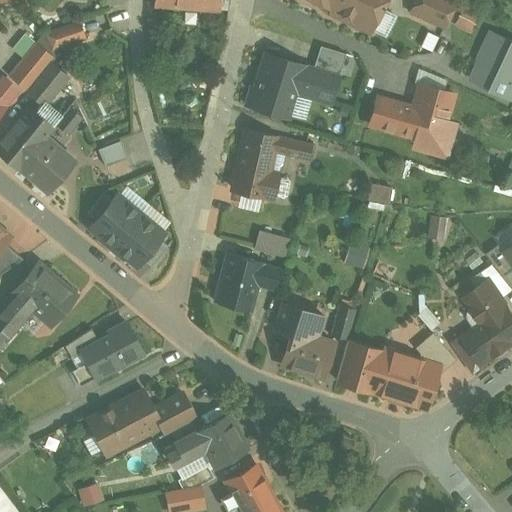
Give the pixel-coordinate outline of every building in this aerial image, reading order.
[(155,0),(155,6),(220,11),(221,0),(155,0)] [(387,0),(315,0),(330,8),(332,13),(371,33),(387,0)] [(457,2),(452,0),(417,0),(413,12),(445,27),(457,2)] [(389,33),(399,17),(391,11),(380,27),(389,33)] [(479,18),(464,11),(459,21),(474,28),(479,18)] [(79,20),(45,32),(53,49),(85,37),(79,20)] [(511,43),(492,34),(473,77),(511,94),(511,43)] [(34,44),(22,35),(10,51),(22,61),(34,44)] [(22,61),(9,75),(28,90),(50,62),(55,57),(36,42),(34,44),(22,61)] [(346,53),(322,45),(314,69),(339,77),(346,53)] [(306,65),(267,51),(246,110),(285,123),(297,91),(305,67),(306,65)] [(50,62),(28,90),(45,104),(68,77),(50,62)] [(314,69),(305,67),(297,91),(313,96),(314,95),(331,101),(339,77),(314,69)] [(0,78),(0,109),(4,105),(18,88),(3,75),(0,78)] [(417,107),(378,96),(370,124),(440,144),(455,93),(421,84),(417,96),(420,97),(417,107)] [(82,115),(71,106),(57,124),(69,134),(82,118),(82,115)] [(29,107),(0,141),(0,151),(20,169),(47,136),(54,128),(29,107)] [(356,112),(339,107),(338,110),(327,107),(323,121),(333,125),(350,130),(356,112)] [(315,144),(246,128),(238,166),(240,166),(234,189),(273,198),(274,195),(278,177),(279,174),(270,172),(275,149),(285,151),(284,153),(311,160),(315,144)] [(47,136),(21,168),(50,193),(77,161),(47,136)] [(121,140),(99,148),(106,166),(128,157),(121,140)] [(289,179),(278,177),(274,195),(284,197),(288,195),(291,182),(289,179)] [(371,200),(394,203),(397,185),(373,183),(371,200)] [(104,193),(88,213),(97,220),(113,201),(104,193)] [(97,220),(92,227),(115,246),(141,214),(118,195),(113,201),(97,220)] [(141,214),(115,246),(138,265),(160,239),(164,233),(141,214)] [(433,215),(430,239),(446,241),(449,217),(433,215)] [(10,237),(0,228),(0,249),(5,243),(10,237)] [(258,251),(289,256),(293,235),(261,230),(258,251)] [(160,239),(143,258),(153,266),(169,246),(160,239)] [(367,267),(373,246),(352,241),(347,262),(367,267)] [(0,249),(0,275),(24,258),(5,243),(0,249)] [(265,262),(228,252),(215,301),(252,311),(259,285),(265,264),(265,262)] [(77,293),(40,262),(14,292),(14,293),(0,309),(0,348),(34,310),(51,324),(77,293)] [(511,292),(511,283),(495,263),(483,272),(489,281),(490,281),(503,299),(511,292)] [(283,268),(265,264),(259,285),(276,289),(283,268)] [(489,281),(467,297),(473,306),(470,308),(468,317),(476,329),(455,343),(473,369),(495,354),(511,343),(511,342),(511,312),(503,299),(490,281),(489,281)] [(295,307),(284,303),(276,329),(288,333),(295,307)] [(356,308),(341,304),(333,336),(347,340),(356,308)] [(326,316),(295,307),(288,333),(292,334),(283,364),(324,376),(335,341),(319,336),(326,316)] [(431,307),(422,312),(432,329),(441,324),(431,307)] [(109,332),(110,335),(99,341),(81,350),(82,351),(96,378),(144,352),(128,322),(109,332)] [(92,328),(66,345),(72,357),(82,351),(81,350),(99,341),(92,328)] [(457,360),(434,332),(416,347),(421,353),(420,359),(441,366),(437,377),(457,360)] [(385,351),(349,340),(338,380),(373,391),(385,351)] [(420,359),(386,348),(385,351),(373,391),(426,408),(428,407),(437,377),(441,366),(420,359)] [(183,392),(158,406),(170,430),(196,417),(183,392)] [(138,393),(89,418),(108,454),(162,425),(166,433),(170,430),(158,406),(153,408),(150,402),(144,405),(138,393)] [(230,413),(198,430),(207,448),(217,466),(249,449),(230,413)] [(198,430),(177,441),(187,459),(207,448),(198,430)] [(347,434),(343,433),(339,443),(350,447),(353,437),(347,435),(347,434)] [(208,464),(179,479),(183,488),(200,485),(215,477),(208,464)] [(258,465),(227,481),(243,511),(282,511),(278,503),(258,465)] [(0,480),(0,511),(20,511),(22,511),(0,480)] [(80,488),(85,506),(106,500),(102,483),(80,488)] [(215,511),(210,490),(190,495),(194,511),(215,511)]
